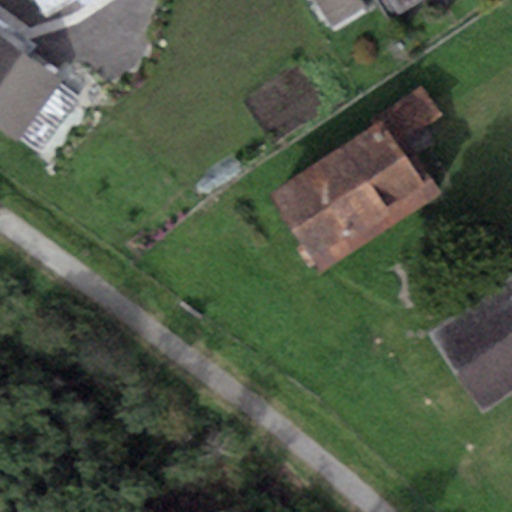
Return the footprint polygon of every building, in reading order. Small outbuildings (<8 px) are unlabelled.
[(34,0),(44,17),(77,0),(81,7),(93,0),(34,0)] [(357,0),(314,0),(331,27),(362,8),(357,0)] [(391,0),(399,11),(417,0),(391,0)] [(0,130),(13,140),(62,79),(29,57),(35,47),(0,21),(0,130)] [(381,118),(269,195),(321,270),(435,191),(398,138),(437,111),(419,86),(378,114),(381,118)] [(511,275),(428,333),(483,412),(511,391),(511,275)]
